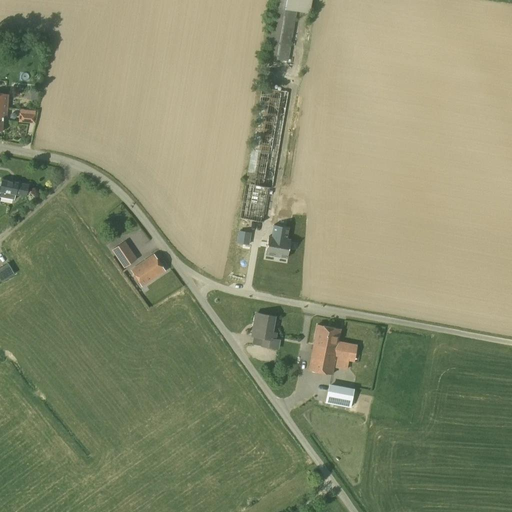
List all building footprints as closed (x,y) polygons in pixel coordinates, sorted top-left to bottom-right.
[(288,62),(297,12),(310,14),(312,0),(275,0),(266,58),(288,62)] [(264,70),(262,87),(261,87),(239,218),(264,223),(270,188),(273,189),(289,92),(274,89),(277,72),(264,70)] [(28,99),(38,100),(39,92),(29,91),(28,99)] [(3,106),(8,106),(9,95),(0,93),(0,107),(3,108),(3,106)] [(19,122),(35,123),(36,114),(35,114),(35,111),(22,110),(22,113),(19,113),(19,122)] [(2,180),(0,189),(0,197),(15,200),(15,195),(27,197),(29,185),(18,183),(2,180)] [(269,236),(265,254),(287,258),(290,240),(287,240),(289,228),(288,228),(288,229),(274,226),(274,225),(272,237),(269,236)] [(240,231),(237,243),(243,244),(249,245),(250,244),(251,233),(240,231)] [(112,250),(124,268),(137,259),(125,241),(112,250)] [(154,255),(131,271),(142,287),(165,271),(154,255)] [(0,281),(1,282),(14,274),(8,263),(0,268),(0,281)] [(272,332),(274,317),(259,314),(257,327),(254,327),(252,336),(262,338),(261,347),(279,350),(280,340),(276,339),(277,333),(272,332)] [(357,345),(338,341),(340,329),(317,325),(309,371),(332,375),(333,367),(356,371),(360,351),(356,350),(357,345)] [(326,384),(324,403),(350,406),(351,387),(326,384)]
